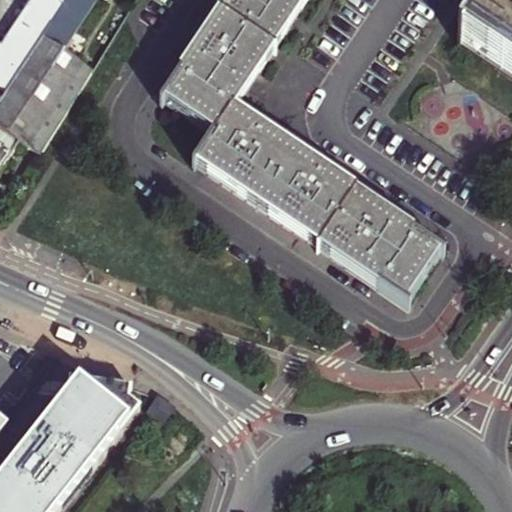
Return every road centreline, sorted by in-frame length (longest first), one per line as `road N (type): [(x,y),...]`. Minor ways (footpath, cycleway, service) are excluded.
road 1 (residential): [(366,316),(141,164),(123,143),(127,105),(198,0)]
road 2 (residential): [(485,240),(326,127),(322,112),(333,90),(394,0)]
road 3 (secondary): [(346,429),(268,415),(154,345),(77,314)]
road 4 (secondary): [(77,314),(144,356),(223,425),(249,465),(253,506)]
road 5 (residential): [(366,316),(397,333),(419,331),(485,240)]
road 6 (secondary): [(511,336),(449,400),(388,425)]
road 7 (primary): [(501,494),(453,445),(388,425)]
road 8 (primary): [(346,429),(296,452),(253,506)]
